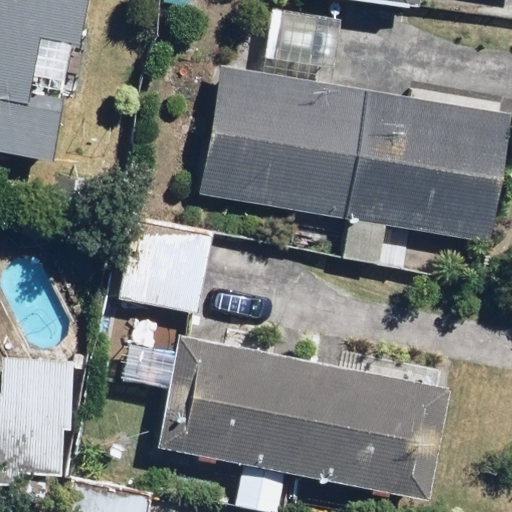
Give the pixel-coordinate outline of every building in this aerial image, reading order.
[(87,0),(0,0),(0,142),(59,154),(87,0)] [(511,110),(511,43),(287,6),(277,68),(215,58),(192,193),(338,217),(332,254),(383,263),(389,226),(490,243),(511,110)] [(221,221),(140,205),(122,292),(203,308),(221,221)] [(461,375),(180,330),(161,451),(441,496),(461,375)] [(74,387),(0,384),(0,480),(70,484),(74,387)] [(150,511),(156,481),(76,467),(68,511),(150,511)]
